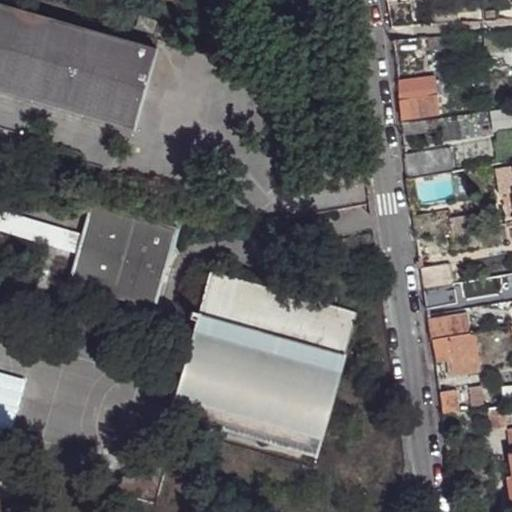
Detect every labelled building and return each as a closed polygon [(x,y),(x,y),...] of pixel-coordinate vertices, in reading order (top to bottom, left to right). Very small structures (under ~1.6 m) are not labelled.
[(152,52),(0,7),(0,91),(129,129),(128,132),(131,132),(156,49),(153,49),(152,52)] [(141,21),(138,32),(152,35),(154,24),(141,21)] [(508,42),(507,31),(486,33),(485,45),(508,42)] [(443,37),(426,38),(426,50),(445,50),(443,37)] [(393,39),(395,53),(415,52),(415,39),(393,39)] [(400,84),(403,120),(442,113),(438,79),(400,84)] [(404,123),(406,140),(431,138),(428,121),(404,123)] [(407,152),(411,180),(425,177),(454,173),(450,147),(439,149),(433,149),(407,152)] [(171,229),(91,206),(91,205),(89,204),(79,235),(76,248),(65,286),(68,287),(69,284),(149,307),(149,310),(151,311),(175,227),(171,227),(171,229)] [(0,225),(76,248),(79,235),(0,212),(0,225)] [(168,220),(176,222),(178,215),(170,213),(168,220)] [(418,239),(428,238),(458,233),(457,218),(456,213),(416,218),(418,239)] [(457,218),(458,233),(475,229),(473,215),(457,218)] [(418,239),(421,258),(431,257),(428,238),(418,239)] [(425,290),(455,285),(453,265),(434,267),(422,269),(425,290)] [(195,315),(193,322),(166,418),(168,419),(168,417),(313,456),(312,458),(314,459),(356,315),(353,315),(352,318),(208,277),(209,275),(207,274),(195,315)] [(425,290),(427,309),(458,304),(455,285),(425,290)] [(186,320),(193,322),(195,315),(188,313),(186,320)] [(429,322),(431,341),(471,335),(468,315),(429,322)] [(431,341),(434,362),(451,360),(453,375),(481,372),(480,354),(477,334),(471,335),(431,341)] [(439,393),(442,416),(460,413),(473,410),(472,400),(458,402),(454,391),(439,393)] [(490,431),(505,429),(503,409),(487,411),(490,431)] [(473,444),(447,448),(448,457),(475,452),(473,444)]
